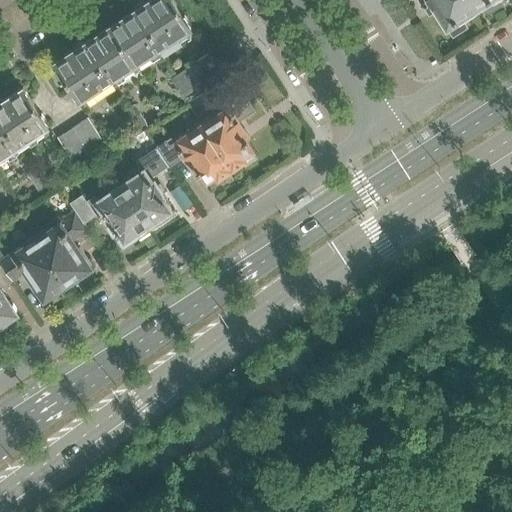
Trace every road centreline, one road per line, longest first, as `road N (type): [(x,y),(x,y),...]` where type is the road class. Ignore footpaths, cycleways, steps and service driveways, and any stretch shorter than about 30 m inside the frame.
road 1 (primary): [(0,503),(342,254),(511,149)]
road 2 (primary): [(511,94),(0,437)]
road 3 (residential): [(351,148),(0,380)]
road 4 (residential): [(257,0),(351,148)]
road 5 (residential): [(299,0),(384,130)]
road 6 (residential): [(419,109),(348,0)]
